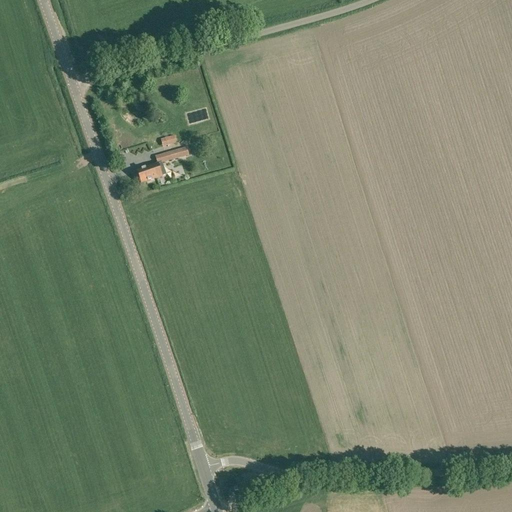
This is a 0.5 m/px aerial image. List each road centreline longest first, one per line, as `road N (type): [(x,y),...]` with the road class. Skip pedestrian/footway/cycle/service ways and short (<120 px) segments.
road 1 (secondary): [(216,508),(72,84)]
road 2 (unclassified): [(368,0),(72,84)]
road 3 (unclassified): [(216,508),(319,475),(511,466)]
